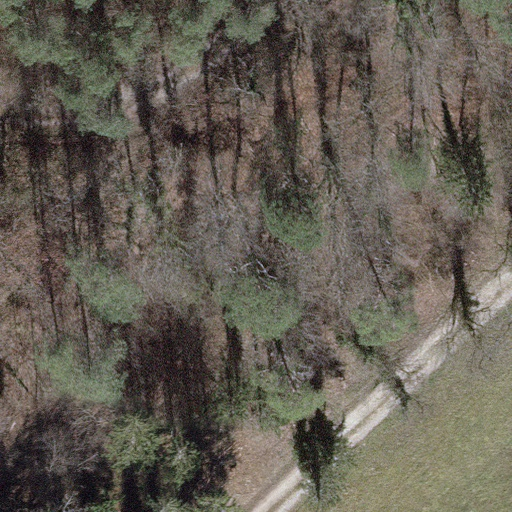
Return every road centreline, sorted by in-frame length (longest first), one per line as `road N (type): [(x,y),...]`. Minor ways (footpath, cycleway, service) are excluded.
road 1 (track): [(511,284),(275,511)]
road 2 (track): [(0,106),(59,120),(175,106)]
road 3 (track): [(175,106),(288,0)]
